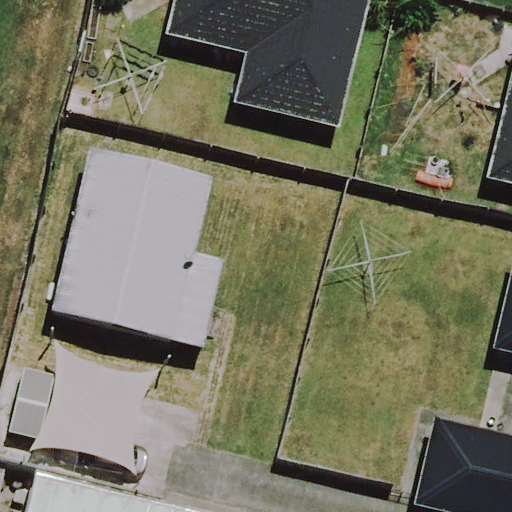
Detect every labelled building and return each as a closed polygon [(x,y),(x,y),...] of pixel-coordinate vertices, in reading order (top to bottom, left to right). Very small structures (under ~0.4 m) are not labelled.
[(174,0),(166,34),(248,54),(236,103),(340,128),(371,0),(174,0)] [(511,82),(489,182),(511,186),(511,82)] [(217,176),(91,147),(53,314),(206,349),(226,261),(199,255),(217,176)] [(511,511),(511,284),(497,351),(511,354),(511,436),(436,420),(418,503),(457,511),(511,511)] [(195,511),(39,475),(30,511),(195,511)]
